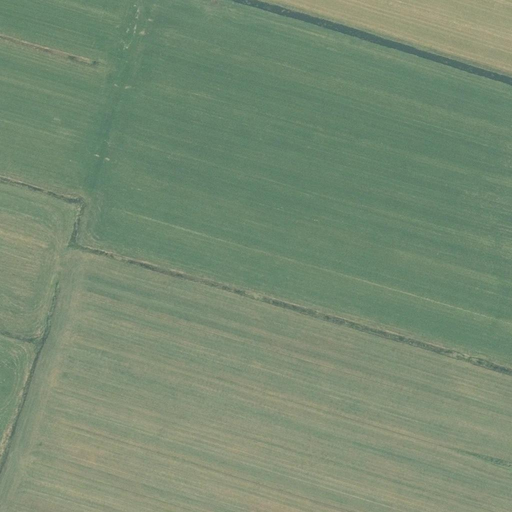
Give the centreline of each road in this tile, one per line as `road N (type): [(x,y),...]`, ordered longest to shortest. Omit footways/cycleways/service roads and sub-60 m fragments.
road 1 (unclassified): [(0,123),(511,282)]
road 2 (residential): [(511,425),(0,275)]
road 3 (residential): [(0,471),(128,511)]
